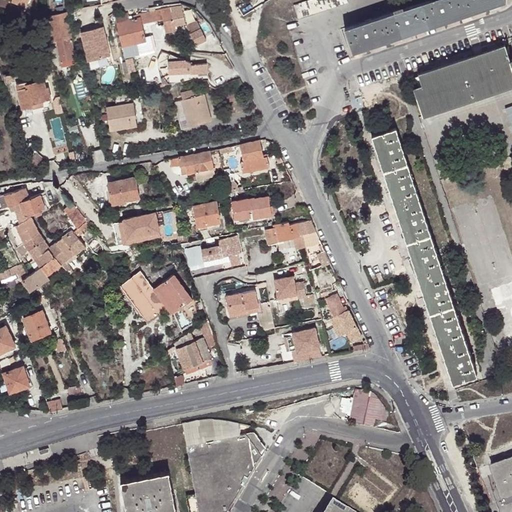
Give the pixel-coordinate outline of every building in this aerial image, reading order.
[(346,0),(315,0),(294,7),(299,21),(348,4),(346,0)] [(504,0),(429,0),(345,28),(353,53),(505,2),(504,0)] [(170,8),(148,12),(150,22),(161,20),(164,33),(174,31),(173,26),(183,24),(180,7),(170,8)] [(137,15),(138,18),(139,18),(140,24),(150,22),(148,12),(137,15)] [(55,41),(70,37),(64,13),(48,15),(54,41),(55,41)] [(127,13),(115,15),(122,46),(135,43),(144,41),(140,24),(139,18),(138,18),(135,19),(135,15),(127,16),(127,13)] [(196,23),(185,28),(194,46),(205,41),(196,23)] [(104,27),(82,33),(89,61),(111,55),(104,27)] [(71,37),(70,37),(55,41),(60,65),(76,62),(71,37)] [(122,46),(124,56),(138,53),(135,43),(122,46)] [(504,44),(418,73),(422,85),(413,88),(423,116),(511,86),(511,60),(510,61),(504,44)] [(185,60),(168,54),(168,61),(169,73),(191,72),(191,74),(207,73),(207,64),(190,65),(190,63),(185,60)] [(126,70),(138,70),(138,57),(126,57),(126,70)] [(47,99),(50,98),(47,88),(45,88),(43,80),(27,84),(27,86),(18,89),(23,108),(32,106),(33,106),(33,103),(42,101),(45,100),(47,99)] [(179,94),(181,100),(205,94),(203,88),(179,94)] [(223,94),(225,103),(237,99),(235,91),(223,94)] [(205,94),(181,100),(188,126),(212,120),(205,94)] [(109,130),(134,126),(137,126),(133,102),(106,107),(109,130)] [(397,129),(372,137),(453,382),(478,374),(397,129)] [(258,141),(239,144),(243,162),(244,168),(262,164),(261,158),(258,141)] [(209,151),(190,155),(191,163),(193,171),(212,168),(209,151)] [(190,155),(178,156),(179,165),(184,164),(191,163),(190,155)] [(28,166),(31,169),(37,164),(29,156),(28,166)] [(244,168),(243,162),(239,163),(241,172),(268,166),(266,157),(261,158),(262,164),(244,168)] [(184,164),(186,173),(191,172),(193,171),(191,163),(184,164)] [(212,168),(193,171),(191,172),(192,180),(214,174),(212,168)] [(123,195),(124,200),(138,198),(134,176),(106,181),(108,190),(110,200),(119,199),(119,196),(123,195)] [(19,201),(28,197),(24,187),(5,192),(9,204),(19,201)] [(9,204),(5,192),(0,194),(0,202),(1,207),(9,204)] [(24,215),(34,212),(44,207),(40,194),(28,197),(19,201),(22,206),(23,212),(24,215)] [(107,204),(124,200),(123,195),(119,196),(119,199),(110,200),(106,201),(107,204)] [(251,215),(251,219),(271,215),(268,196),(253,198),(253,196),(230,201),(233,218),(251,215)] [(1,207),(0,207),(0,215),(7,223),(14,220),(20,218),(24,215),(23,212),(22,206),(19,201),(9,204),(1,207)] [(75,226),(85,220),(70,201),(61,208),(74,225),(75,226)] [(210,227),(219,225),(214,201),(192,205),(197,229),(210,227)] [(161,236),(156,211),(113,219),(118,244),(161,236)] [(251,221),(251,219),(251,215),(233,218),(235,223),(251,221)] [(23,241),(37,231),(29,216),(15,224),(23,241)] [(314,230),(309,219),(295,222),(298,234),(301,234),(314,230)] [(286,220),(272,223),(272,226),(263,228),(267,245),(277,244),(277,240),(291,236),(295,249),(304,247),(301,234),(298,234),(295,222),(287,223),(286,220)] [(77,228),(80,231),(88,225),(85,222),(77,228)] [(17,245),(23,241),(15,224),(10,227),(17,245)] [(84,246),(72,232),(71,230),(61,238),(74,254),(84,246)] [(314,230),(301,234),(304,247),(320,244),(314,230)] [(30,250),(43,239),(37,231),(23,241),(17,245),(16,246),(19,251),(21,256),(30,250)] [(237,252),(240,251),(237,235),(219,239),(220,244),(201,249),(205,265),(223,261),(222,255),(228,254),(229,260),(231,265),(239,264),(237,252)] [(277,240),(277,244),(279,253),(295,249),(291,236),(277,240)] [(60,264),(74,254),(61,238),(47,247),(54,256),(60,264)] [(34,257),(47,247),(43,239),(30,250),(31,253),(34,257)] [(54,256),(47,247),(34,257),(40,265),(54,256)] [(23,258),(31,253),(30,250),(21,256),(23,258)] [(316,254),(320,264),(329,261),(324,251),(316,254)] [(46,274),(60,264),(54,256),(40,265),(46,274)] [(40,265),(34,257),(28,261),(35,270),(40,265)] [(153,262),(154,268),(166,264),(164,258),(153,262)] [(35,270),(28,261),(22,265),(28,274),(35,270)] [(21,264),(20,263),(11,267),(13,274),(17,273),(21,279),(28,274),(22,265),(21,264)] [(46,274),(40,265),(35,270),(28,274),(21,279),(29,290),(39,285),(36,281),(46,274)] [(0,279),(13,274),(11,267),(0,270),(0,279)] [(152,288),(140,271),(120,285),(143,316),(146,315),(154,309),(157,314),(158,313),(167,307),(152,288)] [(171,274),(152,288),(167,307),(172,313),(173,312),(174,312),(190,300),(171,274)] [(292,274),(273,278),(277,295),(296,290),(297,297),(304,296),(302,281),(294,283),(292,274)] [(224,293),(227,315),(257,310),(254,288),(224,293)] [(47,301),(45,295),(32,302),(34,307),(41,304),(47,301)] [(47,301),(41,304),(45,311),(50,309),(47,301)] [(285,312),(291,310),(289,301),(282,303),(285,312)] [(47,325),(45,320),(42,309),(23,317),(28,330),(31,338),(49,330),(47,325)] [(150,322),(159,316),(158,313),(157,314),(154,309),(146,315),(150,322)] [(348,310),(329,319),(335,330),(343,326),(346,333),(350,342),(360,338),(348,310)] [(5,325),(4,326),(0,327),(0,352),(2,351),(14,345),(5,325)] [(346,333),(343,326),(335,330),(338,337),(346,333)] [(169,330),(173,338),(180,334),(175,327),(169,330)] [(315,327),(291,333),(292,336),(295,350),(295,353),(319,348),(315,327)] [(174,342),(184,367),(211,357),(203,337),(196,339),(193,330),(174,342)] [(295,350),(292,336),(282,338),(285,352),(295,350)] [(319,348),(295,353),(297,360),(321,356),(319,348)] [(30,359),(26,349),(19,353),(21,358),(22,362),(30,359)] [(211,357),(184,367),(185,371),(212,361),(211,357)] [(10,361),(8,359),(0,362),(0,366),(1,368),(11,363),(10,361)] [(29,385),(28,384),(23,366),(5,372),(10,391),(23,387),(29,385)] [(82,392),(79,384),(65,387),(67,395),(82,392)] [(375,394),(353,389),(348,413),(362,416),(365,404),(372,406),(375,394)] [(62,408),(57,396),(45,398),(49,409),(52,410),(62,408)] [(261,453),(245,433),(240,434),(238,424),(231,422),(223,421),(214,420),(203,420),(182,424),(199,511),(211,511),(227,509),(261,453)] [(253,431),(245,433),(261,453),(265,448),(253,431)] [(511,457),(494,463),(480,467),(483,478),(497,473),(505,499),(511,496),(511,457)] [(173,511),(166,472),(118,481),(124,511),(173,511)] [(345,511),(330,503),(324,511),(345,511)]
